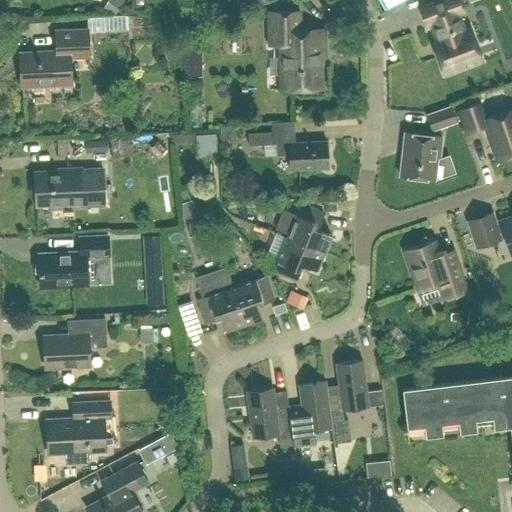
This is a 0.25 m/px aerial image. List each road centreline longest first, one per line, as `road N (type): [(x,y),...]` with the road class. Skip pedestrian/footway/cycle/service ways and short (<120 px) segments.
road 1 (residential): [(195,511),(216,478),(211,389),(218,373),(355,312),(366,223)]
road 2 (residential): [(366,223),(373,51),(362,0)]
road 3 (residential): [(511,182),(397,221),(366,223)]
